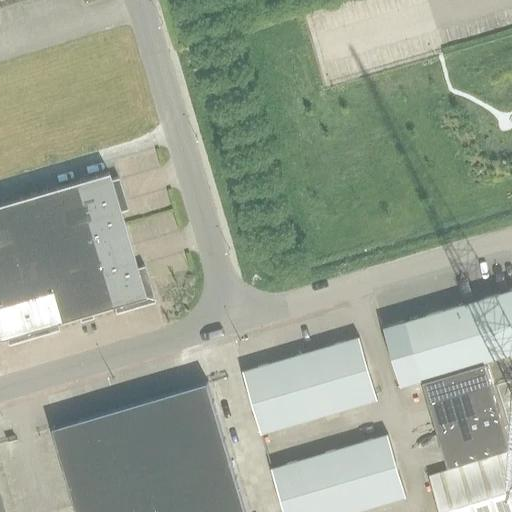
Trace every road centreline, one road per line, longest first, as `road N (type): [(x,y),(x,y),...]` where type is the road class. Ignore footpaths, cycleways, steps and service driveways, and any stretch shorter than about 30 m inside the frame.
road 1 (unclassified): [(232,320),(137,0)]
road 2 (unclassified): [(232,320),(511,239)]
road 3 (unclassified): [(0,389),(232,320)]
